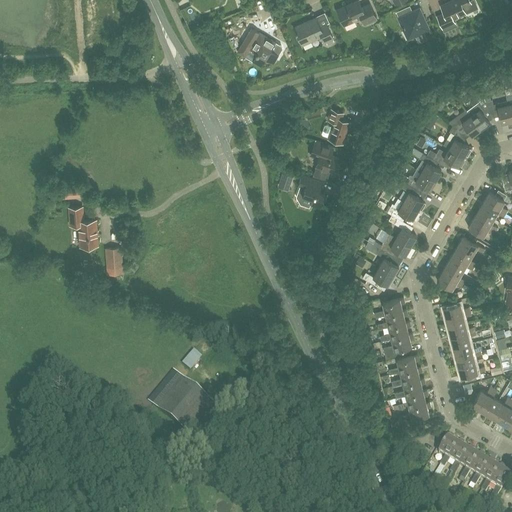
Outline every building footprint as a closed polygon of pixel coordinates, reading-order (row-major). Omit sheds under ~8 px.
[(369,2),(361,6),(358,0),(346,6),(345,5),(336,9),(343,25),(360,17),(363,24),(376,18),(369,2)] [(474,0),(470,0),(469,0),(451,0),(441,5),(444,12),(437,16),(443,28),(455,23),(453,19),(466,13),(465,12),(474,8),(476,7),(476,4),(475,1),(474,0)] [(419,7),(412,11),(409,5),(396,11),(398,17),(407,39),(416,35),(419,42),(426,38),(423,32),(429,29),(419,7)] [(222,22),(225,29),(235,26),(232,18),(222,22)] [(333,38),(326,23),(320,26),(316,19),(305,23),(305,22),(294,27),(301,44),(311,40),(310,39),(321,34),(324,42),(333,38)] [(252,27),(242,44),(237,52),(245,57),(250,49),(257,53),(252,60),(261,66),(266,58),(273,63),(278,54),(271,49),(275,42),(252,27)] [(511,72),(501,75),(503,83),(511,80),(511,72)] [(483,113),(489,108),(488,105),(486,100),(484,97),(478,102),(467,110),(481,129),(490,122),(489,121),(483,113)] [(493,104),(492,99),(486,100),(488,105),(489,108),(496,107),(497,107),(502,123),(511,120),(511,118),(508,104),(507,100),(497,103),(493,104)] [(444,106),(438,102),(434,108),(440,112),(444,106)] [(313,109),(315,116),(321,114),(319,107),(313,109)] [(449,121),(453,125),(457,128),(461,125),(458,121),(460,120),(462,120),(462,121),(462,122),(472,135),(481,129),(467,110),(466,109),(449,121)] [(323,135),(329,137),(329,138),(343,143),(350,123),(341,120),(343,113),(332,110),(328,120),(334,122),(333,126),(327,124),(324,125),(322,133),(323,135)] [(428,118),(434,123),(439,116),(432,111),(428,118)] [(469,148),(469,147),(452,136),(450,140),(447,139),(443,144),(449,148),(464,156),(465,154),(468,156),(471,149),(469,148)] [(327,180),(330,171),(333,172),(338,157),(327,154),(330,148),(315,143),(311,155),(319,158),(316,166),(317,166),(314,175),(327,180)] [(433,158),(435,160),(446,166),(449,161),(458,166),(459,165),(461,166),(465,160),(463,158),(464,156),(449,148),(447,152),(439,148),(433,158)] [(416,168),(421,171),(436,180),(441,170),(432,165),(435,160),(433,158),(423,152),(420,157),(422,159),(416,168)] [(511,170),(508,172),(511,183),(503,184),(505,191),(511,188),(511,170)] [(408,177),(406,181),(419,190),(422,185),(430,190),(436,180),(421,171),(418,176),(410,174),(408,177)] [(282,172),(278,187),(289,190),(293,176),(282,172)] [(313,198),(311,204),(321,207),(326,194),(319,192),(323,181),(302,174),(298,185),(305,188),(303,195),(313,198)] [(422,210),(425,203),(423,202),(424,200),(416,195),(419,190),(406,181),(402,187),(409,192),(403,201),(418,210),(419,208),(422,210)] [(80,184),(54,185),(54,198),(81,197),(80,184)] [(490,191),(484,200),(506,213),(508,210),(501,206),(505,200),(490,191)] [(484,200),(479,209),(494,218),(497,213),(504,217),(506,213),(484,200)] [(403,201),(398,211),(412,219),(418,210),(403,201)] [(83,206),(80,206),(70,207),(71,222),(80,221),(81,246),(86,245),(86,247),(94,247),(93,245),(98,244),(96,219),(84,220),(83,206)] [(479,209),(474,218),(495,231),(497,227),(491,223),(494,218),(479,209)] [(392,214),(389,220),(399,226),(402,220),(392,214)] [(495,231),(474,218),(468,227),(483,236),(487,230),(493,234),(495,231)] [(416,236),(402,227),(396,237),(411,246),(416,236)] [(389,233),(384,242),(380,248),(393,255),(396,250),(405,255),(411,246),(396,237),(389,233)] [(458,245),(473,254),(476,248),(483,252),(485,249),(478,245),(463,236),(458,245)] [(458,245),(453,253),(474,266),(476,263),(470,259),(473,254),(458,245)] [(122,247),(105,248),(107,274),(124,273),(122,247)] [(390,261),(393,255),(380,248),(377,253),(384,257),(378,267),(393,275),(399,266),(390,261)] [(453,253),(447,262),(462,271),(466,266),(472,270),(474,266),(453,253)] [(447,262),(442,271),(464,284),(466,280),(459,276),(462,271),(447,262)] [(378,267),(373,276),(387,285),(393,275),(378,267)] [(464,284),(442,271),(437,280),(452,289),(455,283),(462,287),(464,284)] [(403,310),(401,303),(405,302),(403,297),(400,298),(382,303),(384,310),(374,312),(376,317),(385,315),(403,310)] [(446,317),(470,311),(469,307),(462,309),(460,302),(443,307),(446,317)] [(385,315),(387,321),(377,324),(379,329),(388,326),(406,322),(404,315),(408,314),(406,309),(403,310),(385,315)] [(470,311),(446,317),(448,327),(465,322),(464,316),(471,315),(470,311)] [(388,326),(390,333),(380,335),(381,340),(391,338),(409,333),(407,326),(411,326),(409,321),(406,322),(388,326)] [(465,322),(448,327),(451,337),(475,330),(474,327),(467,328),(465,322)] [(475,330),(451,337),(453,346),(470,342),(469,336),(476,334),(475,330)] [(497,339),(503,337),(501,330),(495,331),(497,339)] [(391,338),(393,345),(383,347),(386,358),(401,354),(399,348),(412,345),(410,338),(413,337),(412,332),(409,333),(391,338)] [(472,348),(470,342),(453,346),(456,356),(480,350),(479,346),(472,348)] [(190,370),(202,358),(193,350),(182,363),(190,370)] [(480,350),(456,356),(458,366),(475,362),(474,356),(481,354),(480,350)] [(417,367),(415,360),(419,359),(418,354),(414,355),(397,359),(399,367),(389,369),(390,374),(400,372),(400,371),(417,367)] [(475,362),(458,366),(461,376),(478,372),(485,370),(484,366),(477,368),(475,362)] [(400,371),(400,372),(402,378),(392,381),(393,386),(403,383),(420,379),(420,378),(418,372),(422,371),(421,366),(417,367),(400,371)] [(183,378),(158,409),(185,430),(210,399),(183,378)] [(403,383),(404,390),(395,392),(396,397),(406,395),(423,390),(421,383),(425,382),(424,378),(420,378),(420,379),(403,383)] [(481,410),(494,388),(490,386),(486,393),(481,389),(472,404),(481,410)] [(494,388),(481,410),(489,415),(498,400),(493,397),(497,390),(494,388)] [(406,395),(407,401),(398,404),(399,409),(409,406),(426,402),(424,395),(428,394),(427,389),(423,390),(406,395)] [(504,403),(498,400),(489,415),(498,420),(511,399),(508,397),(504,403)] [(511,404),(511,399),(498,420),(507,425),(511,417),(511,408),(511,407),(511,404)] [(409,406),(410,413),(401,416),(403,426),(418,423),(417,417),(429,414),(427,407),(431,406),(430,401),(426,402),(409,406)] [(439,452),(445,456),(440,465),(444,467),(449,458),(459,443),(458,443),(452,439),(454,436),(450,433),(439,452)] [(449,458),(455,462),(450,471),(455,473),(460,465),(460,464),(469,449),(463,445),(465,442),(460,440),(458,443),(459,443),(449,458)] [(155,462),(153,446),(140,448),(140,446),(130,448),(132,464),(142,463),(142,464),(155,462)] [(460,464),(460,465),(466,468),(460,477),(465,479),(470,471),(479,455),(473,452),(475,448),(471,446),(469,449),(460,464)] [(479,455),(470,471),(476,474),(471,483),(475,486),(480,477),(489,461),(483,458),(485,454),(481,452),(479,455)] [(480,477),(486,480),(481,489),(485,492),(491,483),(500,467),(494,464),(496,461),(491,458),(489,461),(480,477)] [(491,495),(496,498),(501,489),(510,474),(504,470),(506,467),(502,464),(500,467),(491,483),(497,486),(491,495)] [(495,501),(485,495),(481,501),(492,507),(495,501)]
